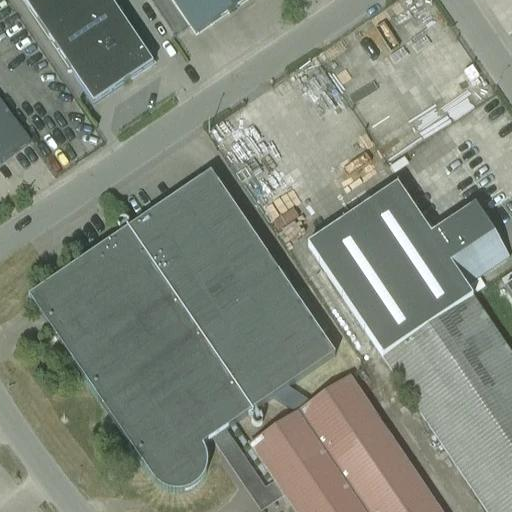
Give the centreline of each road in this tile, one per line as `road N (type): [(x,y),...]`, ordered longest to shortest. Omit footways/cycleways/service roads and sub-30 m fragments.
road 1 (unclassified): [(0,244),(369,0)]
road 2 (unknown): [(111,170),(12,0)]
road 3 (unclassified): [(84,511),(0,400)]
road 4 (unknown): [(120,0),(198,113)]
